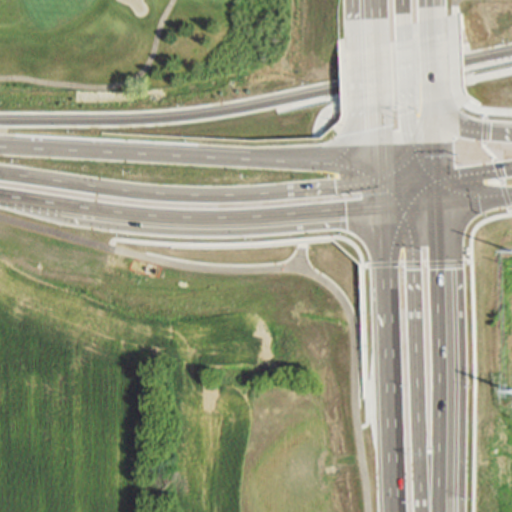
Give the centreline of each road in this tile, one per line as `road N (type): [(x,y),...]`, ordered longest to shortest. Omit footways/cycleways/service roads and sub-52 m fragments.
road 1 (secondary): [(511,51),(234,111),(0,120)]
road 2 (secondary): [(0,200),(171,224),(382,212)]
road 3 (secondary): [(0,173),(202,196),(337,188),(377,175)]
road 4 (secondary): [(438,511),(448,451),(443,205)]
road 5 (secondary): [(432,511),(422,479),(409,209)]
road 6 (secondary): [(382,212),(391,511)]
road 7 (secondary): [(255,158),(0,145)]
road 8 (secondary): [(377,175),(335,162),(255,158)]
